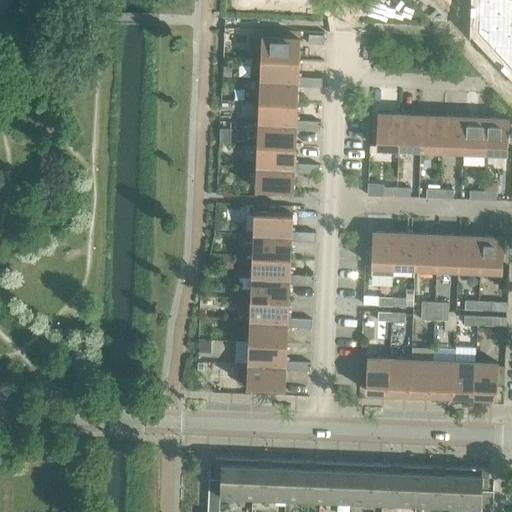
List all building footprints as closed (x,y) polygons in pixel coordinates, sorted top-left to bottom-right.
[(511,0),(467,0),(467,19),(511,68),(511,0)] [(308,43),(323,44),(324,35),(308,34),(308,43)] [(261,36),(260,58),(299,60),(300,38),(286,37),(261,36)] [(260,58),(259,80),(298,81),(298,77),(299,60),(260,58)] [(223,66),(222,77),(231,77),(232,67),(223,66)] [(298,77),(298,81),(297,86),(309,86),(310,77),(298,77)] [(310,77),(309,86),(321,87),(322,78),(310,77)] [(259,80),(258,101),(297,103),(297,86),(298,81),(259,80)] [(258,101),(257,123),(296,125),(296,120),(297,103),(258,101)] [(376,147),(398,148),(399,113),(377,113),(376,147)] [(398,148),(419,149),(421,114),(399,113),(398,148)] [(419,149),(441,150),(442,115),(421,114),(419,149)] [(441,150),(463,150),(464,116),(442,115),(441,150)] [(463,150),(484,151),(486,117),(464,116),(463,150)] [(486,117),(484,151),(506,152),(508,118),(486,117)] [(296,120),(296,125),(296,129),(308,130),(308,120),(296,120)] [(308,120),(308,130),(320,130),(320,121),(308,120)] [(257,123),(256,145),(295,146),(296,129),(296,125),(257,123)] [(219,127),(219,142),(230,143),(231,128),(219,127)] [(256,145),(255,166),(294,168),(294,163),(295,146),(256,145)] [(294,163),(294,168),(294,172),(306,173),(306,163),(294,163)] [(318,164),(306,163),(306,173),(318,173),(318,164)] [(294,168),(255,166),(254,188),(293,190),(294,172),(294,168)] [(484,182),(483,191),(496,191),(496,183),(484,182)] [(382,195),(396,196),(396,187),(383,186),(382,195)] [(396,187),(396,196),(409,197),(410,187),(396,187)] [(425,197),(439,198),(439,189),(426,188),(425,197)] [(439,189),(439,198),(453,198),(453,189),(439,189)] [(469,199),(482,200),(483,191),(469,190),(469,199)] [(483,191),(482,200),(496,200),(496,191),(483,191)] [(253,212),(252,234),(291,236),(291,231),(292,213),(253,212)] [(219,220),(218,230),(228,230),(228,220),(219,220)] [(291,231),(291,236),(291,240),(303,241),(303,232),(291,231)] [(371,265),(393,266),(394,232),(372,231),(371,265)] [(315,232),(303,232),(303,241),(315,241),(315,232)] [(393,266),(414,267),(416,233),(394,232),(393,266)] [(414,267),(436,268),(437,234),(416,233),(414,267)] [(252,234),(251,255),(290,257),(291,240),(291,236),(252,234)] [(436,268),(458,269),(459,235),(437,234),(436,268)] [(458,269),(479,270),(481,236),(459,235),(458,269)] [(481,236),(479,270),(501,271),(503,237),(481,236)] [(221,255),(220,268),(233,268),(233,256),(221,255)] [(251,255),(251,277),(289,279),(289,274),(290,257),(251,255)] [(289,274),(289,279),(289,283),(301,284),(301,275),(289,274)] [(301,275),(301,284),(313,284),(313,275),(301,275)] [(251,277),(250,299),(288,300),(289,283),(289,279),(251,277)] [(378,305),(391,306),(392,297),(378,296),(378,305)] [(392,297),(391,306),(405,307),(405,297),(392,297)] [(249,304),(249,320),(287,322),(287,317),(288,300),(250,299),(249,304)] [(464,309),(478,310),(478,300),(464,300),(464,309)] [(478,300),(478,310),(491,310),(491,301),(478,300)] [(421,301),(421,310),(434,311),(435,302),(421,301)] [(435,302),(434,311),(448,311),(448,302),(435,302)] [(420,319),(434,320),(434,311),(421,310),(420,319)] [(377,320),(390,321),(391,312),(377,311),(377,320)] [(434,311),(434,320),(447,320),(448,311),(434,311)] [(391,312),(390,321),(404,321),(404,312),(391,312)] [(463,324),(477,325),(477,315),(464,315),(463,324)] [(477,315),(477,325),(490,325),(491,316),(477,315)] [(287,317),(287,322),(287,326),(299,327),(299,318),(287,317)] [(299,318),(299,327),(311,328),(311,318),(299,318)] [(249,320),(248,342),(286,343),(287,326),(287,322),(249,320)] [(198,339),(198,351),(211,352),(211,340),(198,339)] [(248,342),(247,363),(285,365),(286,360),(286,343),(248,342)] [(365,391),(387,392),(389,358),(367,357),(365,391)] [(387,392),(409,393),(411,359),(389,358),(387,392)] [(409,393),(431,394),(432,359),(411,359),(409,393)] [(431,394),(452,395),(454,360),(432,359),(431,394)] [(286,360),(285,365),(285,370),(297,370),(298,361),(286,360)] [(452,395),(474,395),(475,361),(454,360),(452,395)] [(310,361),(298,361),(297,370),(309,371),(310,361)] [(475,361),(474,395),(496,396),(497,362),(475,361)] [(285,365),(247,363),(246,386),(284,387),(285,370),(285,365)] [(31,451),(55,452),(55,442),(31,441),(31,451)] [(219,496),(350,502),(352,462),(215,456),(215,469),(209,469),(208,479),(220,479),(220,486),(219,493),(219,496)] [(481,504),(481,497),(481,491),(493,491),(493,481),(488,481),(488,468),(352,462),(350,502),(481,508),(481,504)]
